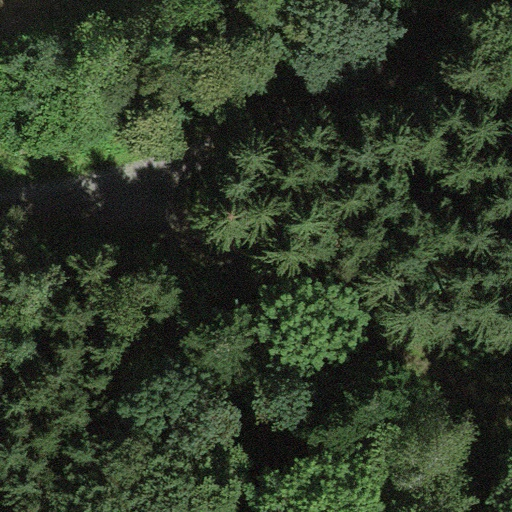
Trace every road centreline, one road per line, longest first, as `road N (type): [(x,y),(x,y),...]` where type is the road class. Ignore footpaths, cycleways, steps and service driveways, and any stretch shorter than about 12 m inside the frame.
road 1 (track): [(126,196),(511,395)]
road 2 (track): [(126,196),(511,11)]
road 3 (track): [(0,210),(126,196)]
